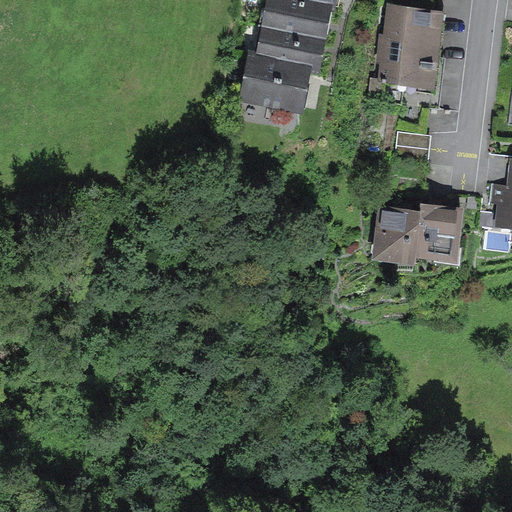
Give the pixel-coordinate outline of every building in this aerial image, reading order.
[(262,0),(260,12),(316,22),(320,0),(262,0)] [(443,0),(390,0),(382,61),(434,68),(443,0)] [(260,12),(254,45),(303,54),(310,55),(316,22),(260,12)] [(247,43),(241,77),(297,88),(303,54),(254,45),(247,43)] [(511,212),(511,142),(510,143),(503,211),(511,212)] [(420,214),(415,252),(455,257),(461,210),(421,205),(420,214)] [(415,252),(420,214),(382,209),(376,256),(414,261),(415,252)]
